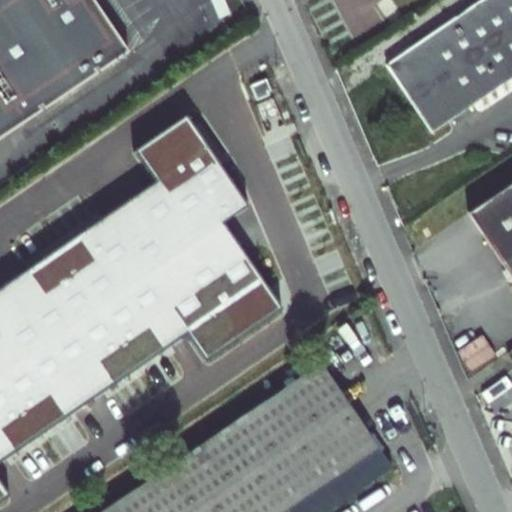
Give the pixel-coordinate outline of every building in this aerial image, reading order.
[(0,0),(0,115),(101,49),(69,0),(0,0)] [(431,131),(511,77),(511,0),(481,0),(386,64),(431,131)] [(0,149),(116,73),(101,49),(0,115),(0,149)] [(271,91),(266,80),(250,86),(256,101),(269,96),(268,92),(271,91)] [(0,502),(9,497),(0,483),(0,463),(186,336),(224,172),(214,158),(185,116),(133,152),(154,183),(0,288),(0,502)] [(224,172),(186,336),(204,363),(282,310),(223,224),(247,207),(224,172)] [(511,183),(468,213),(511,277),(511,183)] [(322,511),(391,466),(340,390),(324,368),(110,511),(322,511)]
